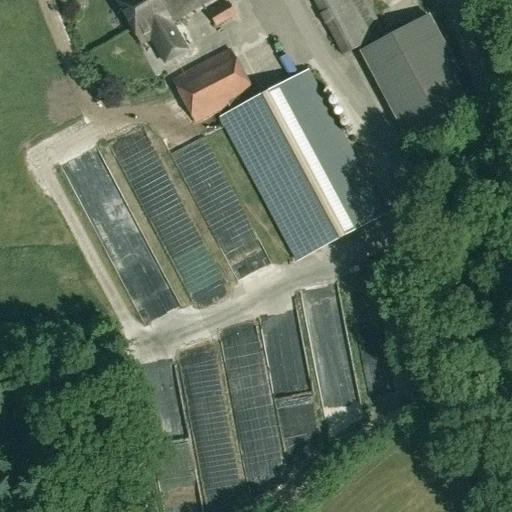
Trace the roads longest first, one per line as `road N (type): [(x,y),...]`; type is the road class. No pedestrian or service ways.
road 1 (unclassified): [(511,499),(489,467),(404,205),(406,186),(434,158),(489,132),(458,0)]
road 2 (track): [(280,511),(341,452),(462,392)]
